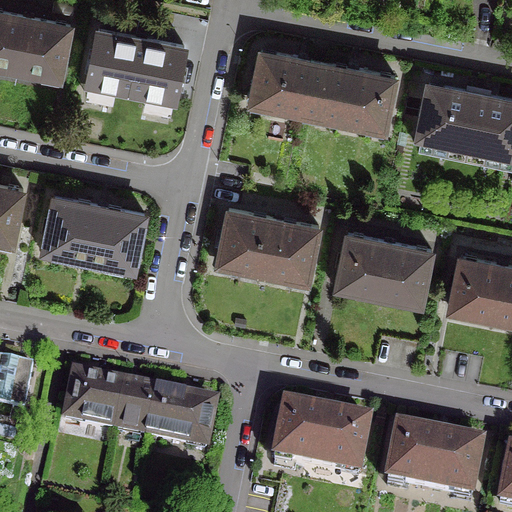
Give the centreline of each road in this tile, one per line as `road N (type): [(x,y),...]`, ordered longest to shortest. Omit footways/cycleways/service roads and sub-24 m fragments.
road 1 (residential): [(511,64),(229,9)]
road 2 (residential): [(511,417),(252,365)]
road 3 (residential): [(187,186),(0,150)]
road 4 (residential): [(229,9),(187,186)]
road 5 (residential): [(187,186),(155,343)]
road 6 (residential): [(155,343),(0,312)]
road 7 (residential): [(252,365),(219,511)]
